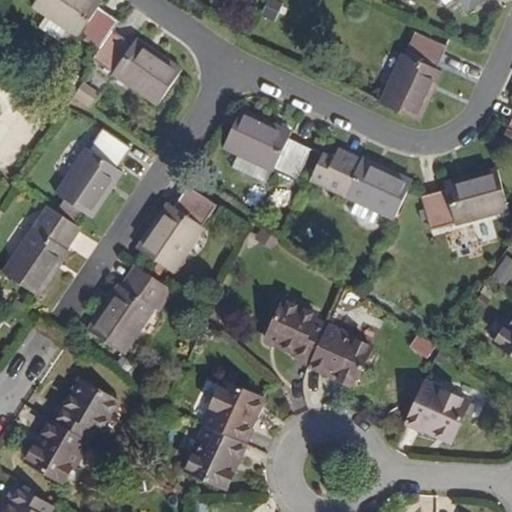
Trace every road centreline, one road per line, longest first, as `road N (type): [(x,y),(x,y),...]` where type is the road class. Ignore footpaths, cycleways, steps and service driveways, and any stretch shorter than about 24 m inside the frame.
road 1 (residential): [(229,63),(403,143),(431,148),(476,120),(511,42)]
road 2 (unclassified): [(68,310),(229,63)]
road 3 (residential): [(332,511),(299,492),(297,449),(332,425),(371,443)]
road 4 (residential): [(511,484),(379,471)]
